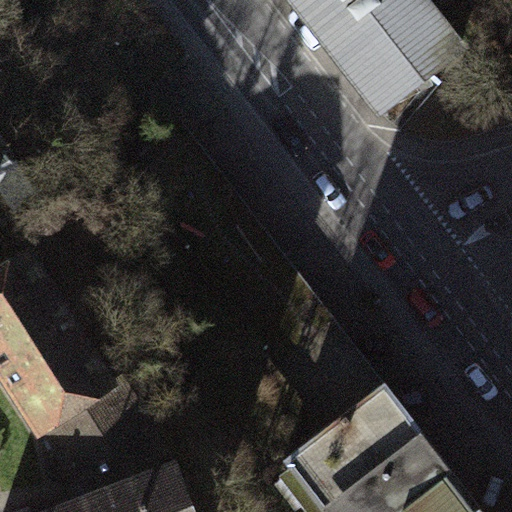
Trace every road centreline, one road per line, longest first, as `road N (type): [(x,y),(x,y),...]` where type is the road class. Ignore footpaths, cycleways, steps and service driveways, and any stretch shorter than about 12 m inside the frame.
road 1 (tertiary): [(229,0),(420,256)]
road 2 (tertiary): [(420,256),(511,374)]
